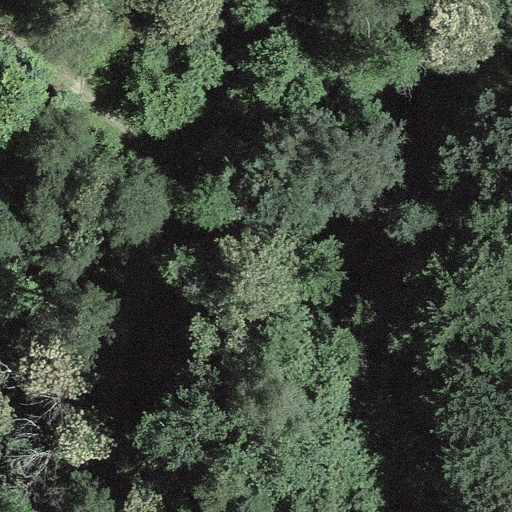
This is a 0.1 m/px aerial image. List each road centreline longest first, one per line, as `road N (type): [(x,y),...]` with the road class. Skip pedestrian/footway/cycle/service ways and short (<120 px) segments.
road 1 (track): [(146,239),(113,362),(122,463),(139,511)]
road 2 (track): [(146,239),(115,117),(0,43)]
